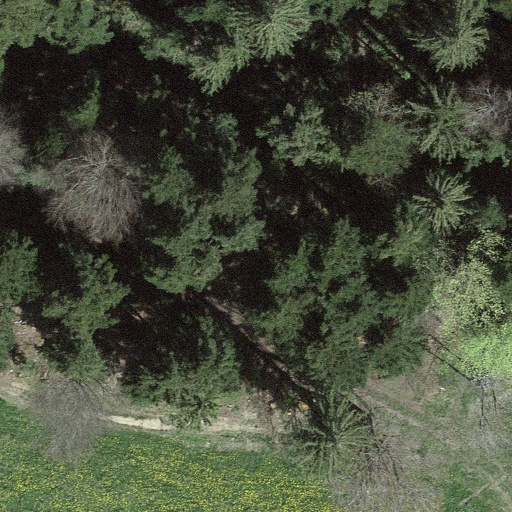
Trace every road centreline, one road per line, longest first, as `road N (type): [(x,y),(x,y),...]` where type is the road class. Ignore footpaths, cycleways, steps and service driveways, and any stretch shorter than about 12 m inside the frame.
road 1 (track): [(0,174),(511,464)]
road 2 (track): [(506,457),(361,0)]
